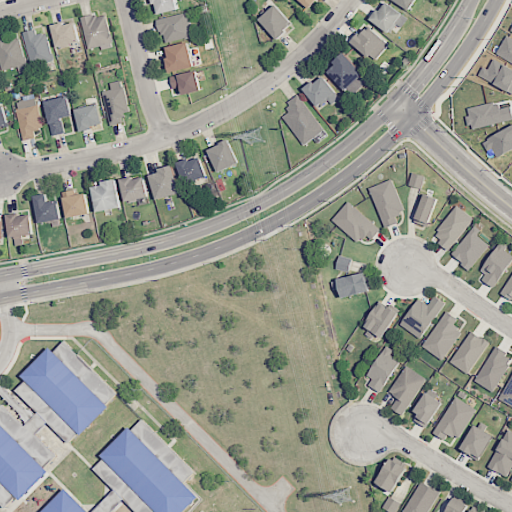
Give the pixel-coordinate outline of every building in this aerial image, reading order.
[(154,0),(178,0),(182,10),(162,16),(158,3),(156,4),(154,0)] [(299,0),(307,8),(314,0),(299,0)] [(320,0),(313,8),(304,0),(320,0)] [(399,0),(419,0),(413,9),(399,0)] [(373,18),(380,9),(383,10),(390,1),(406,14),(405,16),(408,19),(403,26),(399,23),(392,33),(373,18)] [(262,18),(278,4),(294,22),(291,25),(292,27),(288,30),(290,32),(281,40),(262,18)] [(158,20),(189,12),(195,35),(167,42),(166,35),(164,36),(163,31),(161,32),(158,20)] [(83,17),(94,14),(95,16),(99,15),(100,18),(108,16),(115,43),(91,49),(83,17)] [(55,25),(66,22),(67,25),(78,22),(83,43),(61,48),(55,25)] [(355,42),(362,33),(365,36),(373,27),(387,40),(387,41),(390,44),(378,58),(375,55),(372,57),(355,42)] [(24,32),(37,29),(39,34),(45,33),(46,35),(48,34),(55,62),(33,67),(24,32)] [(0,46),(0,37),(9,36),(10,41),(21,38),(30,72),(21,74),(19,66),(5,69),(0,46)] [(169,48),(191,42),(197,67),(173,73),(169,59),(172,58),(169,48)] [(331,71),(338,65),(335,62),(347,51),(367,73),(363,77),(368,82),(355,93),(352,89),(349,91),(331,71)] [(172,77),(199,72),(203,91),(186,95),(184,86),(174,88),(172,77)] [(306,88),(316,80),(318,83),(326,77),(339,93),(336,95),(340,99),(334,104),(331,100),(321,107),(306,88)] [(106,92),(125,87),(131,113),(128,113),(128,117),(123,118),(124,122),(113,125),(106,92)] [(285,118),(292,113),(289,109),(292,107),(289,103),(300,95),(327,130),(306,146),(285,118)] [(46,102),(71,96),(76,116),(65,119),(66,121),(64,122),(66,133),(55,136),(46,102)] [(19,103),(37,98),(45,127),(41,128),(42,130),(35,132),(36,137),(26,140),(18,111),(21,110),(19,103)] [(79,110),(101,104),(106,124),(95,127),(95,129),(84,132),(79,110)] [(0,108),(6,107),(11,126),(1,129),(1,131),(0,131),(0,108)] [(212,150),(224,145),(223,144),(232,140),(241,164),(222,172),(212,150)] [(180,163),(192,159),(193,161),(203,158),(210,177),(188,185),(180,163)] [(153,175),(163,173),(162,169),(176,165),(184,194),(160,200),(153,175)] [(422,189),(425,176),(412,173),(409,185),(422,189)] [(124,179),(135,177),(136,180),(147,178),(151,197),(129,202),(124,179)] [(96,188),(106,186),(105,181),(120,179),(125,209),(100,213),(96,188)] [(405,211),(392,179),(369,188),(386,229),(399,223),(395,215),(405,211)] [(65,192),(77,190),(78,196),(89,194),(92,214),(71,217),(68,198),(66,198),(65,192)] [(427,227),(439,199),(425,194),(414,221),(427,227)] [(37,197),(49,195),(51,202),(57,201),(58,204),(61,203),(64,219),(42,223),(37,197)] [(332,221),(359,241),(364,234),(372,240),(381,228),(346,202),(332,221)] [(473,217),(455,205),(433,238),(451,249),(473,217)] [(11,216),(22,214),(22,218),(32,216),(35,236),(23,237),(23,239),(16,240),(16,238),(14,239),(11,216)] [(473,228),(451,255),(470,270),(491,243),(473,228)] [(482,281),(496,288),(511,258),(511,251),(497,244),(482,272),(486,274),(482,281)] [(342,298),(370,291),(365,273),(337,280),(342,298)] [(511,274),(502,294),(511,298),(511,274)] [(422,339),(444,302),(434,296),(428,305),(418,298),(401,326),(422,339)] [(383,341),(397,311),(379,302),(364,331),(383,341)] [(442,360),(462,331),(453,325),(458,319),(447,311),(422,347),(442,360)] [(470,374),(488,341),(469,331),(451,364),(470,374)] [(0,479),(21,500),(49,473),(44,468),(57,456),(36,434),(49,421),(63,435),(72,426),(81,435),(110,407),(107,404),(117,394),(65,341),(55,351),(51,347),(22,376),(26,380),(16,390),(38,413),(24,426),(21,423),(11,433),(0,421),(0,479)] [(372,378),(369,386),(382,393),(399,360),(390,356),(393,350),(384,345),(368,377),(372,378)] [(493,392),(511,359),(511,356),(495,347),(474,380),(493,392)] [(392,408),(403,415),(427,379),(406,365),(389,392),(398,398),(392,408)] [(511,373),(499,400),(511,406),(511,373)] [(442,402),(426,393),(411,419),(428,428),(442,402)] [(445,440),(449,433),(458,439),(477,409),(456,396),(433,433),(445,440)] [(0,407),(0,418),(8,428),(17,420),(3,405),(0,407)] [(92,511),(114,511),(131,496),(135,500),(141,495),(157,511),(184,511),(200,497),(185,482),(195,472),(141,418),(92,467),(115,490),(92,511)] [(493,436),(474,425),(460,449),(479,460),(493,436)] [(490,469),(510,477),(511,471),(511,432),(505,430),(490,469)] [(376,482),(392,492),(407,468),(390,458),(376,482)] [(428,511),(440,493),(421,481),(402,511),(428,511)] [(89,511),(66,488),(42,511),(89,511)] [(464,511),(468,506),(454,498),(445,511),(464,511)]
